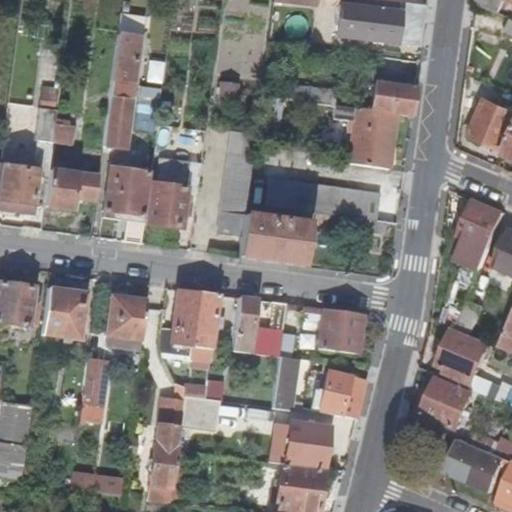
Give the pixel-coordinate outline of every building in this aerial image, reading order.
[(422,48),(427,6),(372,0),(342,0),(337,36),(422,48)] [(478,0),(477,5),(499,14),(505,0),(478,0)] [(121,35),(141,37),(144,18),(123,15),(121,35)] [(112,84),(136,86),(141,51),(139,51),(141,37),(121,35),(119,34),(112,84)] [(146,62),(144,84),(159,85),(161,64),(146,62)] [(136,86),(112,84),(111,97),(134,100),(136,86)] [(238,87),(222,85),(220,101),(236,103),(238,87)] [(413,116),(416,89),(375,85),(372,111),(396,114),(413,116)] [(293,87),(291,101),(297,102),(332,106),(333,93),(293,87)] [(43,96),(57,98),(58,91),(44,88),(43,96)] [(55,110),(57,98),(43,96),(41,108),(55,110)] [(111,97),(104,147),(126,150),(134,100),(111,97)] [(473,136),(508,152),(511,141),(511,110),(487,100),(473,136)] [(332,106),(297,102),(294,125),(329,129),(332,106)] [(356,123),(358,109),(336,106),(335,115),(342,116),(341,122),(356,123)] [(396,114),(372,111),(358,109),(356,123),(349,165),(388,171),(396,114)] [(74,129),(56,126),(54,145),(71,147),(74,129)] [(244,217),(256,136),(232,133),(217,236),(241,239),(244,217)] [(136,152),(133,172),(151,174),(156,138),(135,135),(133,152),(136,152)] [(50,172),(54,145),(39,142),(36,171),(6,166),(1,203),(45,208),(50,172)] [(147,226),(183,231),(187,204),(191,206),(192,194),(189,193),(190,180),(195,154),(162,149),(158,175),(154,174),(147,226)] [(69,164),(52,162),(50,172),(68,174),(69,164)] [(127,220),(124,243),(141,246),(151,174),(133,172),(117,169),(117,165),(109,164),(102,214),(115,216),(115,221),(119,221),(119,223),(125,223),(125,220),(127,220)] [(45,208),(45,213),(60,215),(61,209),(70,211),(72,197),(97,201),(100,177),(68,174),(50,172),(45,208)] [(271,181),(266,206),(316,213),(377,222),(381,194),(271,181)] [(507,214),(476,201),(460,239),(467,242),(457,262),(482,273),(507,214)] [(377,222),(316,213),(314,225),(386,235),(387,223),(377,222)] [(241,239),(238,259),(302,267),(308,226),(244,217),(241,239)] [(511,235),(505,252),(498,268),(511,273),(511,235)] [(0,326),(29,331),(30,326),(35,327),(39,303),(34,303),(35,291),(0,286),(0,326)] [(190,362),(200,294),(176,291),(171,332),(173,333),(172,348),(174,348),(173,359),(190,362)] [(86,298),(48,292),(42,337),(80,342),(86,298)] [(114,298),(108,338),(111,338),(141,342),(146,303),(114,298)] [(258,302),(240,300),(230,353),(250,355),(258,302)] [(288,306),(273,304),(270,329),(284,330),(288,306)] [(468,308),(464,315),(458,329),(475,336),(476,331),(470,329),(477,313),(468,308)] [(453,310),(447,325),(455,328),(458,329),(464,315),(453,310)] [(366,317),(323,311),(318,351),(360,356),(366,317)] [(475,336),(491,342),(502,347),(511,324),(511,323),(485,311),(476,331),(475,336)] [(511,324),(502,347),(511,351),(511,324)] [(449,369),(445,377),(471,388),(491,342),(475,336),(458,329),(455,328),(440,365),(449,369)] [(270,329),(266,357),(279,359),(283,336),(284,330),(270,329)] [(163,358),(173,359),(174,348),(172,348),(173,333),(171,332),(161,331),(160,334),(163,358)] [(283,336),(279,359),(291,360),(295,337),(283,336)] [(143,343),(111,338),(110,350),(141,353),(143,343)] [(271,409),(273,409),(293,412),(294,404),(299,361),(291,360),(279,359),(271,409)] [(111,363),(92,361),(86,407),(105,410),(111,363)] [(312,408),(358,420),(367,382),(331,373),(325,393),(317,390),(312,408)] [(445,377),(441,376),(426,412),(462,429),(477,392),(471,388),(445,377)] [(511,390),(495,383),(489,397),(511,406),(511,390)] [(185,400),(204,402),(206,390),(184,387),(185,400)] [(182,417),(215,420),(217,403),(204,402),(185,400),(184,407),(182,417)] [(152,474),(148,500),(171,504),(176,468),(178,452),(182,417),(184,407),(163,404),(155,458),(151,462),(150,469),(152,474)] [(293,412),(302,413),(304,404),(294,404),(293,412)] [(5,405),(3,417),(30,421),(32,409),(5,405)] [(0,479),(22,482),(24,467),(30,421),(3,417),(0,438),(0,479)] [(283,466),(324,471),(329,430),(290,425),(283,466)] [(495,453),(462,439),(448,474),(492,493),(502,470),(507,458),(495,453)] [(507,458),(511,460),(511,448),(499,443),(495,453),(507,458)] [(502,470),(510,475),(511,470),(511,460),(507,458),(502,470)] [(283,466),(281,465),(275,510),(293,511),(318,511),(324,471),(283,466)] [(24,467),(22,482),(37,485),(39,470),(24,467)] [(176,468),(171,504),(185,506),(188,485),(182,484),(184,469),(176,468)] [(511,470),(510,475),(497,504),(511,510),(511,470)] [(72,490),(122,497),(124,480),(74,473),(72,490)]
